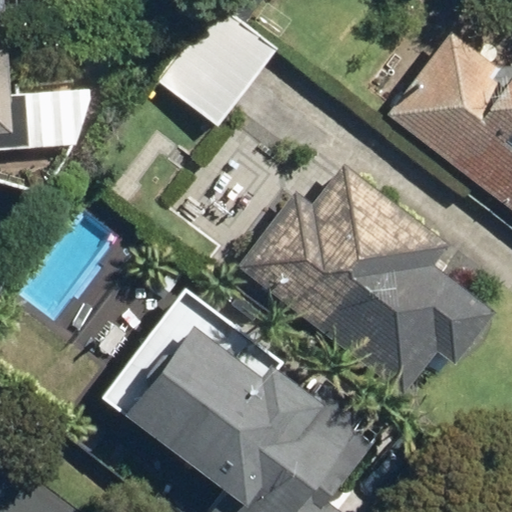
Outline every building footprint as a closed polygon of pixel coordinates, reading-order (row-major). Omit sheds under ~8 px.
[(0,0),(0,130),(16,130),(13,0),(0,0)] [(286,41),(230,0),(221,0),(161,81),(223,126),(286,41)] [(511,57),(459,19),(391,112),(511,200),(511,57)] [(324,185),(309,173),(241,261),(412,393),(447,348),(462,360),(503,308),(467,280),(486,256),(350,151),(324,185)] [(344,511),(362,491),(344,477),(390,420),(333,373),(319,389),(193,285),(105,392),(222,489),(206,508),(211,511),(344,511)]
